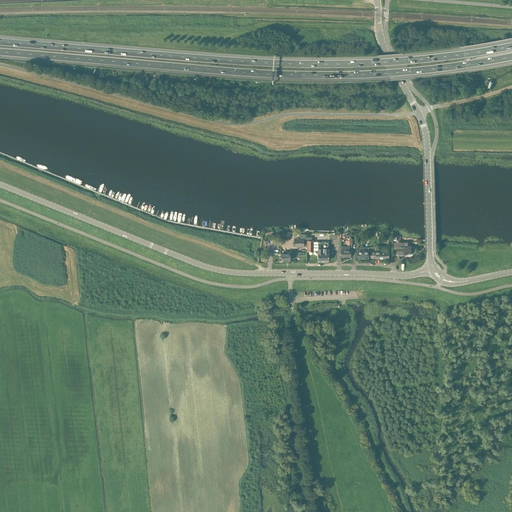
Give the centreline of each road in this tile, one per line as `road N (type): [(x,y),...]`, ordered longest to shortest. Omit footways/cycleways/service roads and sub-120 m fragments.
road 1 (motorway): [(0,51),(305,74),(511,55)]
road 2 (motorway): [(511,45),(305,63),(0,41)]
road 3 (tertiary): [(393,274),(214,268),(0,184)]
road 4 (track): [(338,511),(291,299)]
road 5 (tertiary): [(432,269),(426,132),(417,112)]
road 6 (tertiary): [(417,112),(380,40),(376,0)]
